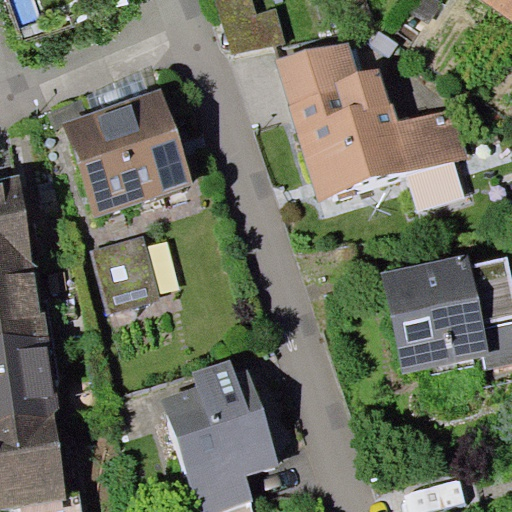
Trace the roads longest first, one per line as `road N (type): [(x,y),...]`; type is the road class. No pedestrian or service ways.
road 1 (residential): [(182,21),(345,511)]
road 2 (residential): [(182,21),(3,110)]
